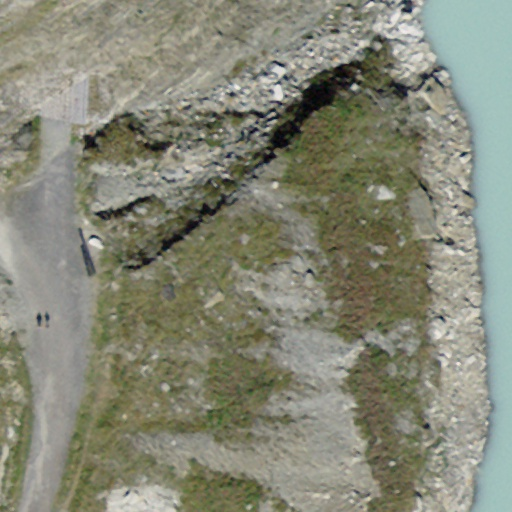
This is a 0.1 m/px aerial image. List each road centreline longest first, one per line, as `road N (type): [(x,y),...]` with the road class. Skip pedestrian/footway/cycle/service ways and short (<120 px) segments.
road 1 (track): [(29,511),(63,371),(54,157),(87,0)]
road 2 (track): [(0,237),(40,296),(63,371)]
